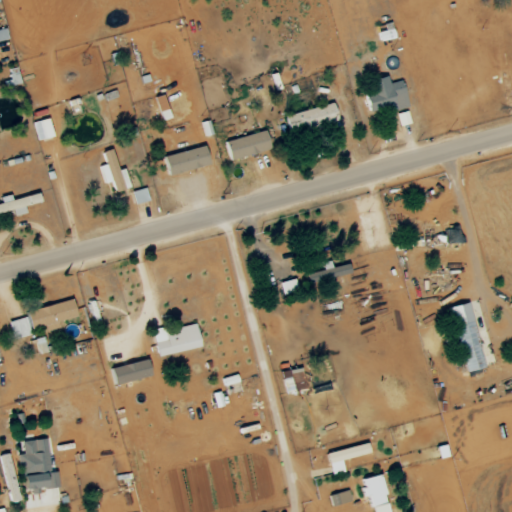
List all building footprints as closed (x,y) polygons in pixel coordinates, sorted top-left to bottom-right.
[(405,106),(400,82),(387,84),(386,77),(366,81),(369,94),(363,95),(367,115),(405,106)] [(336,122),(331,104),(283,117),(288,135),(336,122)] [(409,125),(406,112),(395,115),(399,128),(409,125)] [(50,139),(48,120),(32,122),(34,141),(50,139)] [(229,162),(269,150),(263,131),(223,143),(229,162)] [(161,158),(167,177),(207,165),(201,146),(161,158)] [(100,152),(103,166),(98,167),(101,184),(110,183),(112,193),(127,190),(123,169),(115,171),(110,150),(100,152)] [(130,192),(132,205),(147,202),(145,189),(130,192)] [(0,203),(0,215),(11,213),(12,217),(24,214),(22,206),(38,203),(36,196),(0,203)] [(320,280),(348,276),(346,265),(329,268),(328,262),(318,264),(320,280)] [(280,296),(296,292),(293,280),(277,284),(280,296)] [(74,317),(70,301),(25,312),(29,329),(74,317)] [(463,374),(482,369),(466,304),(447,308),(463,374)] [(6,323),(12,341),(29,335),(24,318),(6,323)] [(156,358),(199,348),(194,325),(163,332),(162,328),(150,330),(156,358)] [(46,353),(41,337),(34,340),(38,355),(46,353)] [(108,368),(112,385),(148,378),(145,361),(108,368)] [(280,372),(282,393),(303,391),(301,369),(280,372)] [(220,379),(222,386),(236,384),(235,376),(220,379)] [(20,442),(21,455),(16,455),(18,475),(20,475),(22,491),(56,488),(54,473),(48,474),(45,440),(20,442)] [(367,455),(365,445),(325,453),(329,476),(342,474),(340,461),(367,455)] [(0,455),(0,471),(9,503),(18,501),(5,454),(0,455)] [(369,511),(386,511),(378,476),(359,480),(363,497),(366,497),(369,511)] [(330,507),(349,502),(346,491),(327,496),(330,507)]
